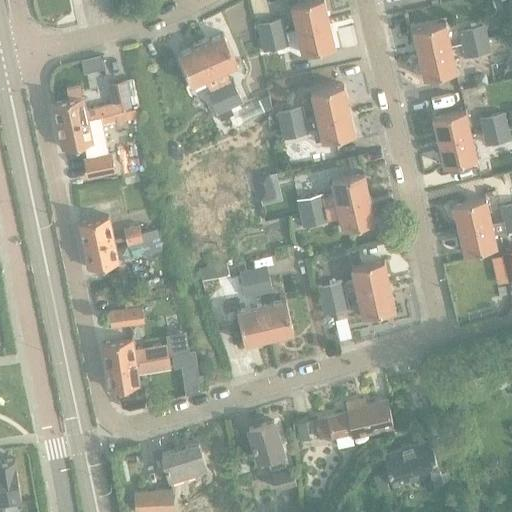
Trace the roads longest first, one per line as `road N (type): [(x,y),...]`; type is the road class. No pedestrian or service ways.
road 1 (residential): [(27,56),(101,416),(117,430),(417,340),(430,327),(433,308),(363,0)]
road 2 (tertiary): [(97,511),(1,62)]
road 3 (residential): [(0,194),(65,511)]
road 4 (unclassified): [(27,56),(200,0)]
